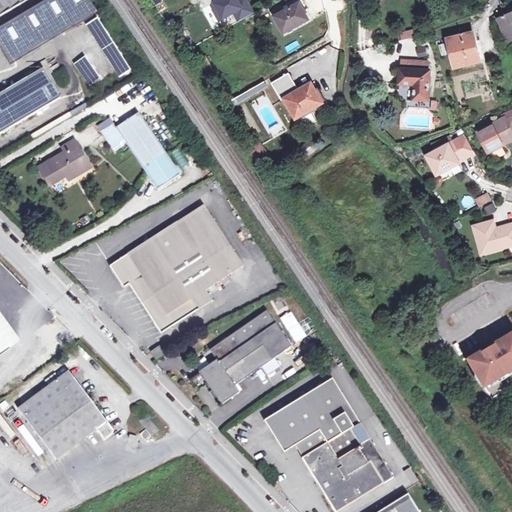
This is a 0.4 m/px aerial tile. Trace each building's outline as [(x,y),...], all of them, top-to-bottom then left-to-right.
[(0,0),(0,16),(27,0),(0,0)] [(0,42),(12,63),(23,57),(23,55),(94,12),(86,0),(44,0),(0,26),(0,42)] [(219,0),(215,3),(218,7),(215,9),(221,20),(234,12),(239,21),(255,11),(248,0),(219,0)] [(347,0),(335,0),(339,14),(350,11),(347,0)] [(285,6),(274,13),(284,32),(310,18),(300,2),(286,10),(285,6)] [(511,13),(500,19),(510,44),(511,43),(511,13)] [(415,30),(400,32),(401,39),(416,37),(415,30)] [(474,33),(448,39),(455,67),(481,61),(474,33)] [(207,56),(198,62),(206,74),(215,68),(207,56)] [(401,68),(429,69),(429,61),(401,59),(401,68)] [(43,68),(0,93),(0,132),(60,97),(43,68)] [(429,69),(401,68),(400,84),(416,85),(415,99),(430,100),(431,70),(429,69)] [(281,100),(284,98),(299,90),(288,73),(271,83),(281,100)] [(299,90),(284,98),(297,118),(323,102),(312,83),(299,90)] [(70,122),(113,108),(115,111),(127,107),(124,98),(105,104),(104,101),(67,113),(70,122)] [(462,105),(456,107),(459,117),(465,115),(462,105)] [(66,109),(29,131),(31,134),(68,112),(66,109)] [(113,123),(101,131),(112,148),(124,140),(157,190),(180,174),(139,113),(116,128),(113,123)] [(505,118),(480,132),(489,151),(491,150),(502,144),(511,138),(511,118),(507,120),(505,118)] [(58,156),(39,167),(49,186),(66,176),(73,172),(76,176),(91,168),(75,140),(63,147),(66,154),(60,158),(58,156)] [(458,140),(429,155),(439,173),(459,163),(459,161),(467,156),(458,140)] [(502,144),(491,150),(496,159),(507,153),(502,144)] [(255,147),(250,150),(258,162),(264,158),(255,147)] [(73,172),(66,176),(68,181),(76,176),(73,172)] [(475,198),(478,206),(492,201),(489,193),(475,198)] [(204,204),(110,265),(120,281),(129,283),(161,332),(212,299),(206,289),(244,265),(204,204)] [(494,204),(485,206),(487,215),(496,212),(494,204)] [(492,222),(476,227),(483,253),(511,244),(511,226),(497,231),(495,232),(492,222)] [(217,360),(200,372),(200,373),(206,382),(222,404),(240,393),(235,386),(292,346),(267,310),(210,349),(217,360)] [(44,353),(27,329),(11,340),(28,364),(44,353)] [(511,335),(492,348),(469,361),(492,398),(511,386),(511,335)] [(160,346),(152,352),(156,359),(165,353),(160,346)] [(48,385),(18,408),(56,459),(96,430),(104,440),(112,434),(113,431),(68,370),(58,378),(54,372),(44,380),(48,385)] [(206,382),(200,373),(191,379),(197,388),(206,382)] [(332,379),(265,421),(284,452),(295,445),(303,458),(302,458),(317,483),(325,479),(332,489),(324,494),(335,511),(338,511),(384,484),(370,462),(367,463),(360,453),(364,451),(350,430),(360,423),(332,379)] [(17,386),(13,380),(2,388),(7,394),(17,386)] [(360,423),(350,430),(364,451),(360,453),(367,463),(370,462),(384,484),(394,478),(360,423)] [(325,479),(317,483),(324,494),(332,489),(325,479)] [(419,511),(408,494),(379,511),(419,511)]
